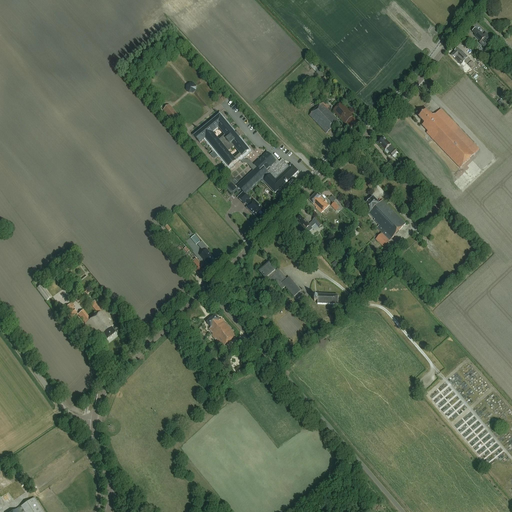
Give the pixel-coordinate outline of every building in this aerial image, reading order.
[(486,45),(490,41),(487,39),(489,37),(486,33),(483,36),(479,32),(478,32),(475,29),(472,32),(475,36),(476,35),(477,36),(476,37),(480,42),(485,38),(487,40),(484,42),(486,45)] [(461,65),(468,58),(461,51),(460,52),(457,49),(454,52),(455,52),(451,56),(461,65)] [(305,61),(321,79),(324,76),(307,59),(305,61)] [(467,73),(471,70),(466,65),(463,68),(467,73)] [(195,83),(187,87),(191,95),(199,91),(195,83)] [(502,100),(499,103),(505,110),(508,107),(502,100)] [(341,103),(333,111),(345,124),(346,124),(351,129),(358,123),(353,117),(354,117),(341,103)] [(327,134),(339,122),(322,104),(309,116),(327,134)] [(171,120),(177,115),(170,106),(164,111),(171,120)] [(426,134),(460,169),(475,155),(479,150),(479,149),(459,128),(441,110),(436,115),(432,116),(427,110),(419,118),(424,124),(422,126),(428,132),(426,134)] [(274,157),(273,158),(268,153),(254,166),(249,161),(245,161),(244,160),(253,152),(220,113),(193,135),(200,144),(204,141),(229,172),(235,167),(234,165),(240,160),(243,164),(248,164),(253,171),(237,187),(246,196),(263,179),(263,180),(265,181),(264,182),(275,194),(298,172),(292,166),(290,168),(283,161),(282,161),(280,163),(274,157)] [(392,157),(397,153),(383,138),(381,140),(381,141),(380,141),(378,143),(381,146),(381,147),(383,148),(386,151),(386,150),(390,154),(392,157)] [(232,182),(228,186),(234,192),(238,188),(232,182)] [(247,197),(242,193),(238,198),(245,205),(246,204),(249,206),(246,209),(258,220),(266,212),(254,201),(252,203),(249,200),(250,199),(248,196),(247,197)] [(321,214),(329,206),(321,198),(321,197),(317,193),(309,201),(313,205),(316,208),(316,209),(321,214)] [(373,198),(364,207),(370,213),(369,214),(375,220),(374,221),(379,226),(377,228),(382,234),(376,240),(383,248),(406,224),(382,201),(379,204),(373,198)] [(337,213),(340,211),(338,209),(339,208),(335,203),(331,206),(336,211),(336,212),(337,213)] [(298,219),(297,220),(300,223),(299,223),(305,230),(307,232),(312,228),(311,228),(315,225),(319,229),(322,225),(316,218),(313,221),(313,222),(309,225),(304,219),(303,220),(301,217),(300,217),(299,217),(298,218),(298,219)] [(196,235),(191,239),(197,245),(202,241),(196,235)] [(207,251),(200,256),(207,264),(207,263),(210,266),(216,261),(207,251)] [(196,260),(190,265),(195,271),(196,272),(199,275),(203,272),(202,272),(205,269),(202,266),(196,260)] [(276,272),(269,264),(266,267),(265,267),(263,269),(259,272),(266,280),(267,278),(270,282),(272,281),(274,284),(275,284),(276,285),(277,284),(282,290),(285,288),(296,301),(303,295),(289,278),(287,280),(279,270),(276,272)] [(43,284),(37,289),(47,301),(53,297),(43,284)] [(82,295),(75,300),(78,303),(80,301),(81,302),(83,301),(82,299),(85,298),(82,295)] [(338,306),(338,296),(318,295),(318,298),(315,298),(314,302),(318,302),(317,305),(338,306)] [(69,305),(62,311),(70,321),(78,315),(94,336),(95,335),(99,338),(101,336),(105,341),(115,334),(111,328),(113,327),(108,321),(109,319),(95,301),(90,305),(97,314),(90,320),(83,311),(77,315),(69,305)] [(223,347),(236,337),(222,319),(220,321),(216,316),(207,323),(211,328),(209,330),(223,347)] [(42,511),(34,498),(12,511),(42,511)]
